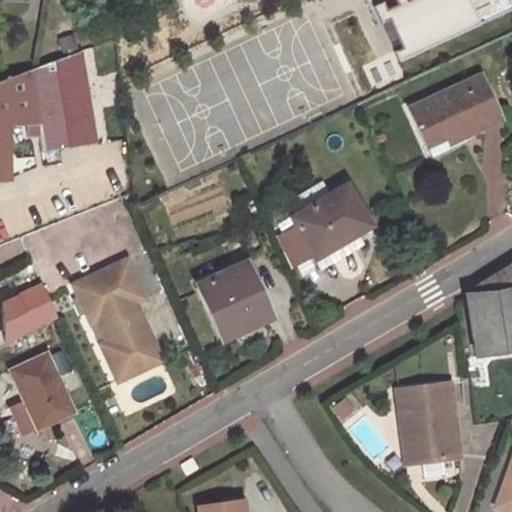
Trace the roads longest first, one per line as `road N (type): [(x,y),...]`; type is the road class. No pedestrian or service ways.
road 1 (unclassified): [(266,385),(511,239)]
road 2 (unclassified): [(53,511),(266,385)]
road 3 (residential): [(266,385),(320,474),(359,511)]
